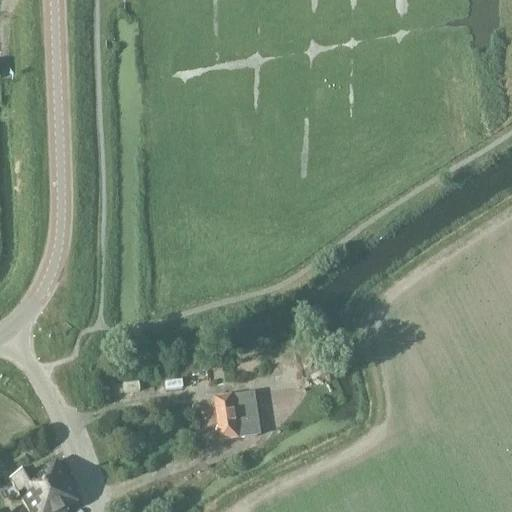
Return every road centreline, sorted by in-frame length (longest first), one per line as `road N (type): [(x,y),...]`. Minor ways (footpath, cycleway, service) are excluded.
road 1 (tertiary): [(5,331),(39,291),(57,240),(52,0)]
road 2 (tertiary): [(97,511),(64,429),(5,331)]
